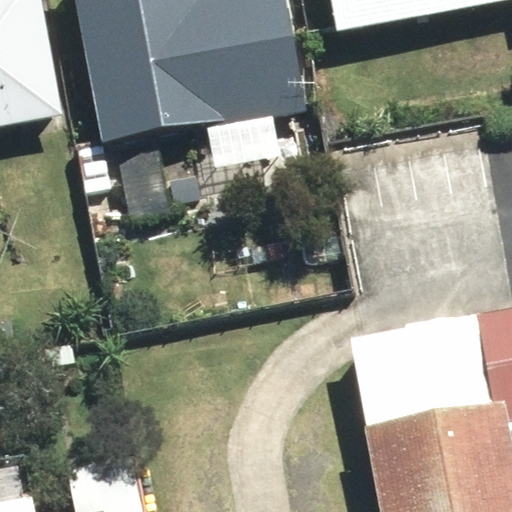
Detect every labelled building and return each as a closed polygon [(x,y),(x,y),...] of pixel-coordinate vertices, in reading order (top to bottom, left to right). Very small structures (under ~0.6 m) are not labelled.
[(0,0),(0,136),(71,124),(48,0),(0,0)] [(77,0),(105,160),(122,157),(134,228),(182,220),(169,140),(311,116),(291,0),(77,0)] [(511,0),(328,0),(336,38),(511,4),(511,0)] [(511,511),(511,300),(332,332),(363,511),(511,511)] [(69,473),(75,511),(144,511),(136,461),(69,473)]
